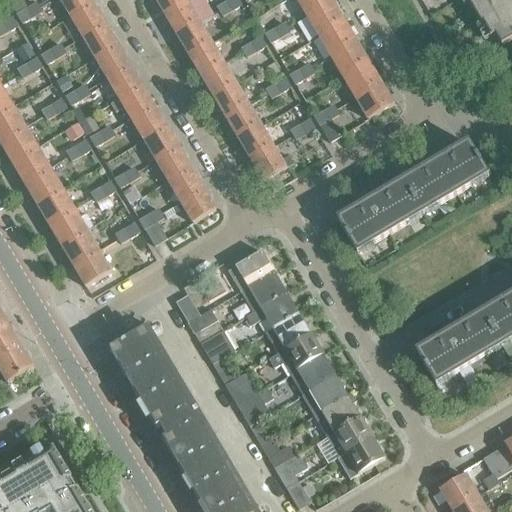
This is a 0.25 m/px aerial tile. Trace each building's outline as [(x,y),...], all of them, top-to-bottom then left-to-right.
[(7,0),(17,17),(26,11),(28,10),(22,0),(7,0)] [(59,0),(70,19),(93,5),(89,0),(59,0)] [(154,0),(165,18),(188,5),(184,0),(154,0)] [(232,13),(241,8),(236,0),(233,0),(227,4),(232,13)] [(295,0),(307,19),(332,4),(329,0),(295,0)] [(501,48),(511,41),(511,1),(511,0),(468,0),(470,3),(468,4),(481,26),(483,25),(487,31),(486,32),(487,32),(491,38),(489,39),(490,41),(495,37),(501,48)] [(0,4),(0,26),(0,27),(3,25),(12,20),(2,3),(0,4)] [(223,19),(232,13),(227,4),(217,10),(223,19)] [(319,39),(344,24),(332,4),(307,19),(319,39)] [(105,26),(93,5),(70,19),(83,39),(105,26)] [(178,39),(200,26),(188,5),(165,18),(178,39)] [(41,14),(36,6),(28,10),(26,11),(32,20),(41,14)] [(22,26),(32,20),(26,11),(17,17),(22,26)] [(8,34),(17,29),(12,20),(3,25),(8,34)] [(357,45),(344,24),(319,39),(331,60),(357,45)] [(83,39),(95,60),(117,47),(105,26),(83,39)] [(178,39),(190,60),(212,47),(200,26),(178,39)] [(280,40),(290,35),(284,26),(275,31),(280,40)] [(271,46),(280,40),(275,31),(266,37),(271,46)] [(256,54),(266,49),(260,40),(251,45),(256,54)] [(247,60),(256,54),(251,45),(242,51),(247,60)] [(331,60),(344,81),(369,66),(357,45),(331,60)] [(56,61),(66,56),(60,47),(51,52),(56,61)] [(107,81),(130,68),(117,47),(95,60),(96,61),(87,66),(92,74),(100,69),(107,81)] [(190,60),(202,81),(225,67),(212,47),(190,60)] [(47,67),(56,61),(51,52),(42,58),(47,67)] [(32,76),(42,70),(36,61),(27,67),(32,76)] [(344,81),(356,101),(381,87),(369,66),(344,81)] [(23,81),(32,76),(27,67),(18,72),(23,81)] [(202,81),(215,101),(237,88),(225,67),(202,81)] [(305,82),(314,76),(309,67),(299,73),(305,82)] [(107,81),(119,102),(142,88),(130,68),(107,81)] [(295,87),(305,82),(299,73),(290,78),(295,87)] [(281,96),(290,90),(285,81),(276,87),(281,96)] [(272,101),(281,96),(276,87),(266,92),(272,101)] [(394,107),(381,87),(356,101),(368,122),(394,107)] [(0,88),(0,116),(13,109),(0,88)] [(81,103),(91,97),(85,88),(76,94),(81,103)] [(132,122),(154,109),(142,88),(119,102),(111,107),(115,115),(124,110),(132,122)] [(215,101),(227,122),(249,109),(237,88),(215,101)] [(72,108),(81,103),(76,94),(66,99),(72,108)] [(57,117),(67,111),(61,102),(52,108),(57,117)] [(48,122),(57,117),(52,108),(42,113),(48,122)] [(329,123),(331,122),(338,117),(333,108),(324,114),(329,123)] [(0,116),(0,144),(25,129),(13,109),(0,116)] [(167,130),(154,109),(132,122),(144,143),(167,130)] [(227,122),(239,143),(262,129),(249,109),(227,122)] [(315,119),(320,128),(329,123),(324,114),(315,119)] [(305,137),(315,131),(309,122),(300,128),(305,137)] [(330,145),(341,139),(331,122),(329,123),(320,128),(330,145)] [(296,142),(305,137),(300,128),(291,133),(296,142)] [(0,144),(12,165),(37,150),(25,129),(0,144)] [(105,144),(114,138),(109,129),(100,135),(105,144)] [(274,150),(262,129),(239,143),(251,164),(274,150)] [(144,143),(156,164),(179,150),(167,130),(144,143)] [(96,149),(105,144),(100,135),(90,140),(96,149)] [(81,158),(91,152),(85,143),(76,149),(81,158)] [(415,178),(406,184),(425,216),(488,178),(481,167),(482,166),(478,160),(469,146),(440,163),(439,162),(439,159),(429,164),(428,165),(431,167),(432,169),(422,174),(423,175),(416,179),(415,178)] [(72,164),(81,158),(76,149),(67,154),(72,164)] [(12,165),(24,186),(50,171),(37,150),(12,165)] [(191,171),(179,150),(156,164),(169,185),(191,171)] [(251,164),(264,184),(294,166),(289,158),(281,163),(274,150),(251,164)] [(50,171),(24,186),(37,207),(62,192),(50,171)] [(130,185),(139,180),(133,171),(124,176),(130,185)] [(169,185),(181,205),(203,192),(191,171),(169,185)] [(120,191),(130,185),(124,176),(115,182),(120,191)] [(425,216),(406,184),(392,192),(393,193),(385,197),(385,196),(376,201),(375,200),(375,197),(364,203),(366,205),(367,207),(358,212),(358,213),(351,217),(351,216),(338,224),(346,238),(350,245),(350,244),(357,256),(425,216)] [(106,199),(115,194),(110,185),(100,190),(106,199)] [(97,205),(106,199),(100,190),(91,196),(97,205)] [(49,227),(74,212),(62,192),(37,207),(49,227)] [(216,213),(203,192),(181,205),(193,226),(216,213)] [(49,227),(61,248),(87,233),(74,212),(49,227)] [(158,212),(149,217),(154,226),(156,226),(163,221),(158,212)] [(145,232),(154,226),(149,217),(139,223),(145,232)] [(140,235),(134,226),(125,232),(130,241),(140,235)] [(155,249),(166,242),(156,226),(154,226),(145,232),(155,249)] [(121,246),(127,242),(130,241),(125,232),(116,237),(121,246)] [(61,248),(74,269),(99,254),(87,233),(61,248)] [(99,254),(74,269),(86,289),(111,275),(99,254)] [(236,270),(248,291),(274,275),(262,254),(236,270)] [(287,296),(274,275),(248,291),(241,295),(254,316),(287,296)] [(511,293),(508,296),(511,298),(511,299),(503,305),(503,306),(496,310),(495,309),(484,316),(503,348),(503,346),(511,340),(511,293)] [(299,316),(287,296),(254,316),(247,320),(251,327),(265,319),(273,332),(299,316)] [(188,326),(200,319),(188,298),(176,305),(188,326)] [(3,324),(6,322),(0,313),(0,335),(10,330),(9,329),(7,330),(3,324)] [(188,326),(201,346),(209,341),(223,333),(211,313),(200,319),(188,326)] [(312,337),(299,316),(273,332),(266,336),(279,357),(312,337)] [(502,347),(502,348),(503,348),(484,316),(472,323),(473,324),(466,328),(465,327),(456,332),(455,331),(455,328),(444,334),(446,336),(447,338),(438,343),(439,344),(432,348),(431,347),(418,355),(426,368),(426,369),(430,376),(431,375),(438,387),(439,386),(438,385),(452,377),(452,378),(489,356),(488,355),(502,347)] [(0,335),(0,362),(22,350),(10,330),(0,335)] [(256,511),(149,330),(111,353),(157,431),(161,429),(167,440),(164,443),(204,511),(256,511)] [(324,358),(312,337),(279,357),(270,362),(276,371),(284,366),(291,378),(324,358)] [(212,346),(209,341),(201,346),(214,368),(222,363),(212,346)] [(34,370),(22,350),(0,362),(0,373),(7,386),(34,370)] [(310,394),(337,378),(324,358),(291,378),(297,387),(304,398),(310,394)] [(246,375),(234,383),(222,363),(214,368),(226,389),(247,376),(246,375)] [(238,408),(258,396),(247,376),(226,389),(238,408)] [(349,398),(337,378),(310,394),(304,398),(316,419),(352,397),(352,396),(349,398)] [(267,391),(258,396),(265,406),(273,401),(267,391)] [(251,430),(260,425),(259,424),(271,417),(265,406),(258,396),(238,408),(244,419),(251,430)] [(357,404),(352,397),(316,419),(328,439),(361,420),(353,406),(357,404)] [(374,440),(361,420),(328,439),(341,460),(374,440)] [(263,450),(272,445),(260,425),(251,430),(257,439),(263,450)] [(374,440),(341,460),(338,462),(351,482),(386,461),(374,440)] [(272,445),(263,450),(276,471),(296,459),(292,452),(286,450),(280,454),(274,444),(272,445)] [(511,472),(511,459),(505,448),(494,455),(507,476),(511,472)] [(0,511),(90,511),(78,490),(77,491),(71,481),(72,480),(53,449),(43,455),(45,459),(38,464),(35,460),(24,466),(27,470),(17,476),(14,472),(0,480),(0,511)] [(483,462),(493,478),(496,482),(507,476),(494,455),(483,462)] [(276,471),(288,491),(296,486),(299,484),(296,478),(307,471),(301,461),(298,462),(296,459),(276,471)] [(440,492),(451,511),(453,511),(477,498),(465,477),(440,492)] [(489,492),(498,487),(496,482),(493,478),(484,483),(489,492)] [(300,511),(312,505),(299,484),(296,486),(288,491),(300,511)] [(485,511),(477,498),(453,511),(485,511)]
